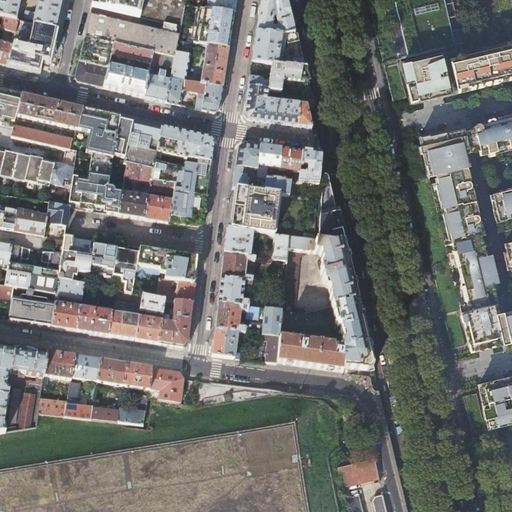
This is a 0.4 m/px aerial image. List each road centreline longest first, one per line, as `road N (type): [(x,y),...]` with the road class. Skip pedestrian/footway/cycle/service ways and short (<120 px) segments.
road 1 (tertiary): [(303,0),(425,511)]
road 2 (residential): [(197,368),(361,389),(396,511)]
road 3 (tertiary): [(440,377),(381,127)]
road 4 (residential): [(0,332),(197,368)]
road 5 (residential): [(228,128),(56,90)]
road 6 (residential): [(213,246),(76,225)]
road 7 (tertiary): [(473,511),(440,377)]
road 8 (residential): [(381,127),(511,97)]
road 9 (tertiary): [(381,127),(351,0)]
road 10 (residential): [(246,0),(228,128)]
road 11 (residential): [(197,368),(213,246)]
